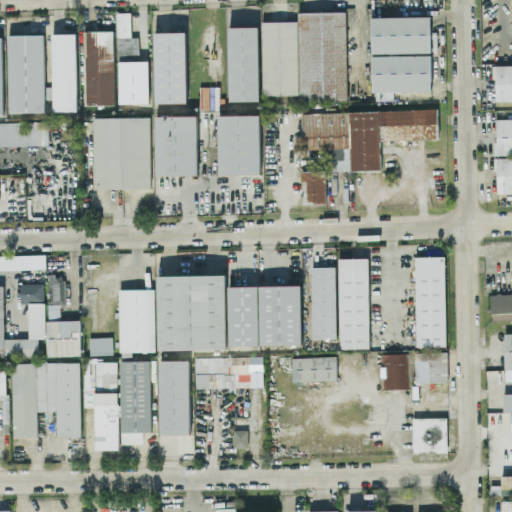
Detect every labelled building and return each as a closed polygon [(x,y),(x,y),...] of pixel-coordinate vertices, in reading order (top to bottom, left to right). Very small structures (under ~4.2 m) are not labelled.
[(347,99),(345,11),(298,12),(298,21),(261,21),(263,95),(299,94),(300,100),(347,99)] [(130,36),(129,12),(115,12),(116,58),(137,58),(137,36),(130,36)] [(371,18),(373,93),(432,91),(431,16),(371,18)] [(258,26),(227,27),(228,102),(259,101),(258,26)] [(112,30),(83,31),(84,104),(113,104),(112,30)] [(152,32),(153,103),(185,103),(184,31),(152,32)] [(74,33),(53,34),(54,110),(76,110),(74,33)] [(8,35),(9,111),(46,111),(46,34),(8,35)] [(147,102),(147,61),(116,61),(117,103),(147,102)] [(497,101),(511,100),(511,64),(496,65),(497,101)] [(302,113),(437,109),(438,138),(381,140),(382,169),(329,170),(329,148),(303,149),(302,113)] [(196,174),(195,114),(153,115),(154,175),(196,174)] [(258,114),(216,114),(217,174),(259,173),(258,114)] [(150,187),(148,116),(91,117),(93,188),(150,187)] [(511,118),(497,119),(498,194),(511,193),(511,118)] [(47,121),(0,121),(0,145),(48,144),(47,121)] [(302,171),(302,203),(326,203),(326,170),(302,171)] [(0,268),(46,268),(45,254),(0,254),(0,268)] [(417,347),(446,346),(444,256),(415,256),(417,347)] [(339,259),(369,258),(370,348),(341,349),(339,259)] [(312,267),(314,338),(337,338),(336,267),(312,267)] [(65,305),(64,274),(47,275),(49,317),(61,316),(60,306),(65,305)] [(157,276),(159,350),(227,348),(225,274),(157,276)] [(0,356),(39,355),(38,338),(47,338),(47,356),(81,355),(80,319),(45,321),(44,283),(20,283),(21,303),(29,303),(30,338),(5,338),(3,285),(0,285),(0,356)] [(260,345),(303,344),(301,285),(229,286),(230,346),(260,345)] [(155,288),(119,289),(120,352),(156,351),(155,288)] [(511,320),(493,321),(491,294),(511,293),(511,320)] [(89,337),(90,354),(113,354),(112,336),(89,337)] [(416,382),(415,352),(448,352),(449,381),(416,382)] [(381,354),(409,353),(410,388),(382,389),(381,354)] [(196,388),(256,387),(264,386),(264,356),(196,358),(196,388)] [(337,380),(337,356),(292,357),(292,381),(337,380)] [(117,360),(86,359),(85,387),(117,388),(117,360)] [(191,433),(190,359),(159,360),(160,434),(191,433)] [(150,360),(120,360),(122,443),(143,443),(142,431),(151,431),(150,360)] [(12,363),(14,437),(38,436),(38,411),(57,410),(57,436),(82,436),(80,361),(12,363)] [(95,449),(119,449),(118,391),(94,392),(95,449)] [(413,417),(413,450),(448,449),(448,417),(413,417)] [(248,429),(233,430),(234,447),(248,447),(248,429)] [(511,511),(511,475),(511,500),(502,500),(502,511),(511,511)]
